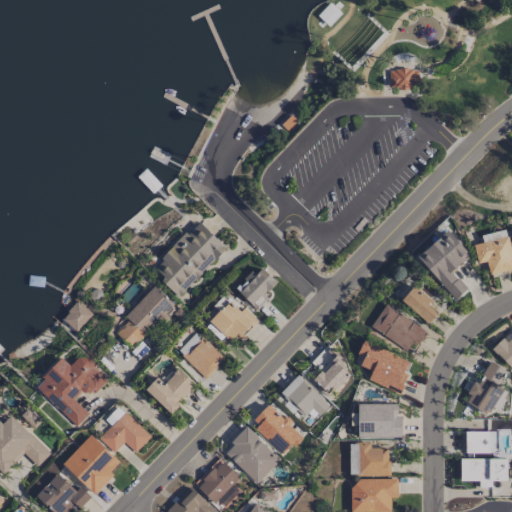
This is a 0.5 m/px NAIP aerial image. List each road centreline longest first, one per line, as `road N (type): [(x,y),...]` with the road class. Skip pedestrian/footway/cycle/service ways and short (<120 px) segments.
road 1 (residential): [(129,511),(449,174),(511,120)]
road 2 (residential): [(511,302),(479,316),(444,356),(436,511)]
